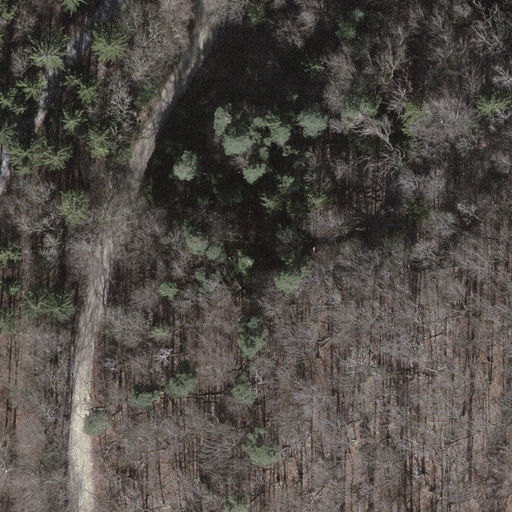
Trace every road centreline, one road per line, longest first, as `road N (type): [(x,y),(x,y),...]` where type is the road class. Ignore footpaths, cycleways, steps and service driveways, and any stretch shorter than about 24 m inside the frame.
road 1 (track): [(92,511),(90,370),(103,303),(144,173),(222,37),(222,0)]
road 2 (tertiary): [(145,0),(85,56),(0,187)]
